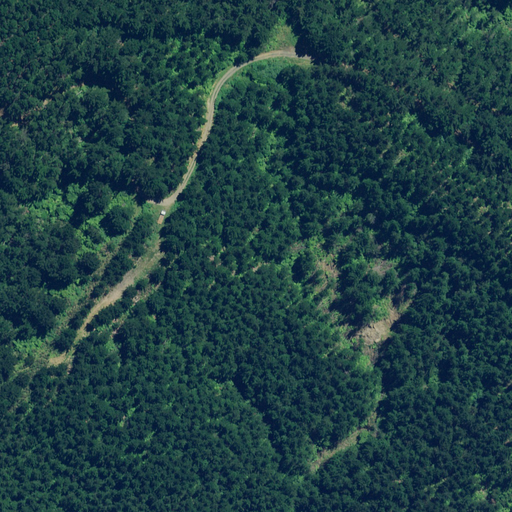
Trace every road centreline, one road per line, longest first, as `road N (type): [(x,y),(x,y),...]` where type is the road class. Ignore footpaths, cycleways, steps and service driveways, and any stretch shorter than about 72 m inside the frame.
road 1 (unclassified): [(0,111),(21,118),(64,87),(110,89),(130,116),(137,187),(169,201),(230,72),(296,52),(373,74),(511,165)]
road 2 (track): [(511,116),(387,25),(374,0)]
